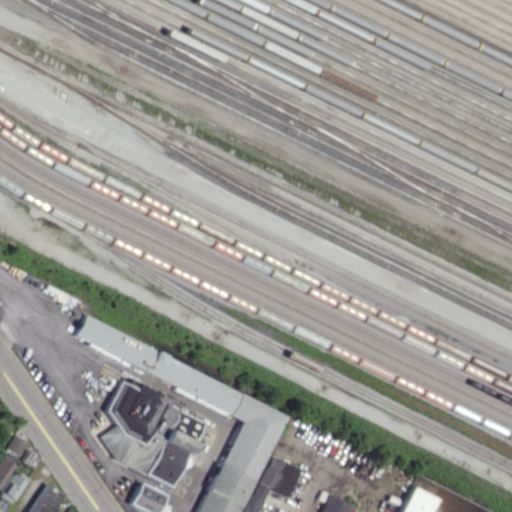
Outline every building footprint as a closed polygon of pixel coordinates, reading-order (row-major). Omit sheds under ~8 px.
[(68,339),(237,414),(193,511),(233,511),(280,408),(77,318),(68,339)] [(197,419),(162,404),(165,395),(128,380),(126,385),(115,380),(101,413),(113,417),(108,428),(126,435),(121,449),(107,443),(112,431),(102,427),(92,451),(171,483),(197,419)] [(24,442),(12,435),(4,447),(16,455),(24,442)] [(0,479),(14,458),(1,450),(0,451),(0,479)] [(283,497),(295,467),(262,454),(237,511),(252,511),(263,488),(283,497)] [(23,479),(11,470),(0,486),(0,498),(7,503),(23,479)] [(126,503),(144,511),(153,511),(162,494),(136,482),(126,503)] [(394,511),(425,511),(433,496),(406,485),(394,511)] [(316,511),(348,511),(351,506),(325,494),(316,511)]
